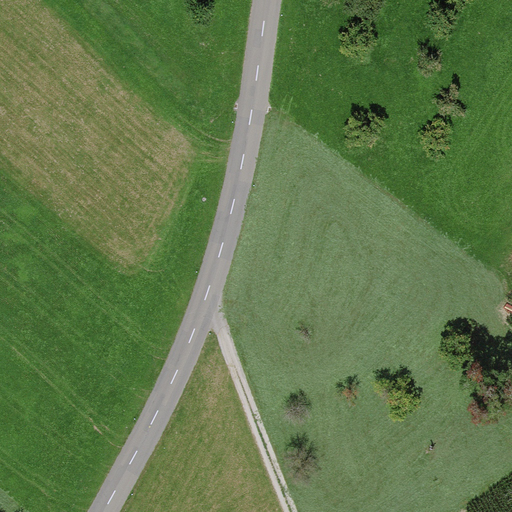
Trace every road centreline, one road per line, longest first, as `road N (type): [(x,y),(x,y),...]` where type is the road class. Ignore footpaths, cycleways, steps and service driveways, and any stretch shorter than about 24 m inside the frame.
road 1 (tertiary): [(104,511),(209,291),(249,135),(269,0)]
road 2 (track): [(290,511),(209,291)]
